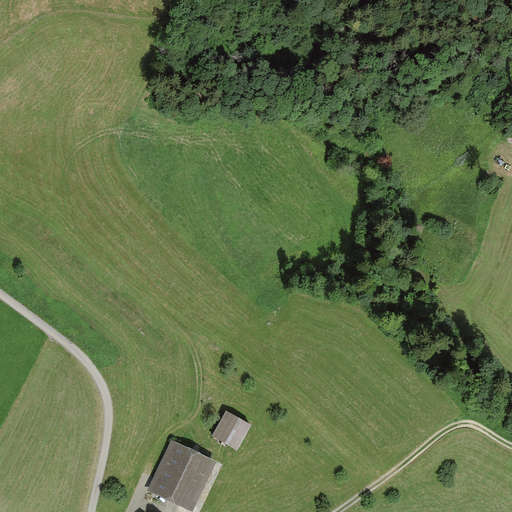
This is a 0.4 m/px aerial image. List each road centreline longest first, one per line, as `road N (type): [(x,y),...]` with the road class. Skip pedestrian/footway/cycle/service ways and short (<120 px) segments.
road 1 (track): [(92,511),(108,423),(102,384),(84,359),(0,295)]
road 2 (track): [(336,511),(452,425),(471,424),(511,446)]
